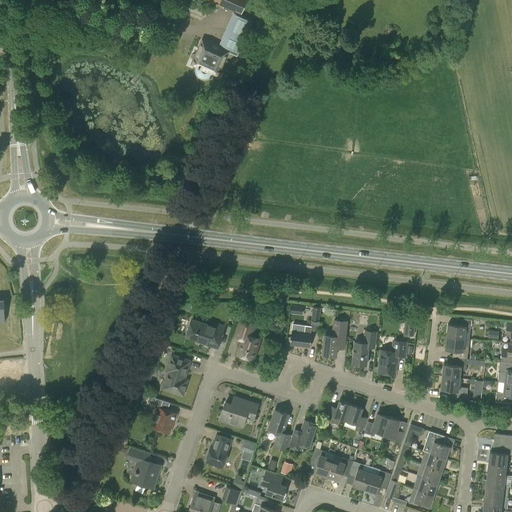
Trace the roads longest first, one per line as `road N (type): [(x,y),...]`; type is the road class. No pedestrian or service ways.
road 1 (secondary): [(511,275),(49,223)]
road 2 (tertiary): [(41,507),(27,244)]
road 3 (residential): [(165,511),(211,376),(221,372),(281,391)]
road 4 (secondary): [(22,195),(12,0)]
